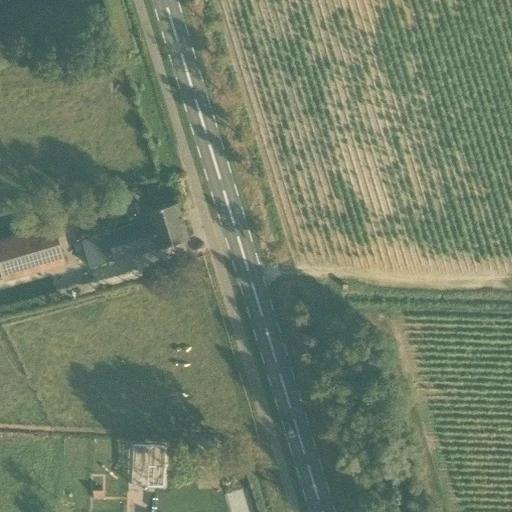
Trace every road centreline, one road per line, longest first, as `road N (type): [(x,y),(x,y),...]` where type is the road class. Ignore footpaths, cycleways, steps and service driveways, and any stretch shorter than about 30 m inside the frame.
road 1 (primary): [(323,511),(165,0)]
road 2 (track): [(249,272),(511,279)]
